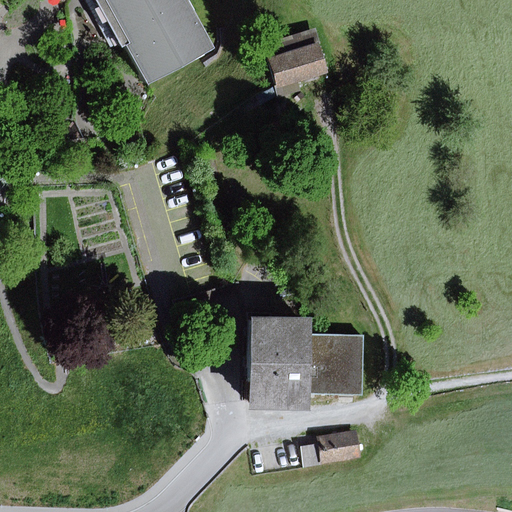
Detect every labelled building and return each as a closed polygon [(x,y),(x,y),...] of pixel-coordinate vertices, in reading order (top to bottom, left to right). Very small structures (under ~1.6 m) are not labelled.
[(92,0),(140,89),(204,51),(176,0),(92,0)] [(270,56),(320,42),(316,28),(266,43),(270,56)] [(320,42),(270,56),(279,88),(329,73),(320,42)] [(313,320),(257,318),(254,409),(310,411),(310,394),(312,335),(313,320)] [(364,337),(312,335),(310,394),(363,395),(364,337)] [(353,429),(314,436),(319,463),(358,456),(353,429)]
